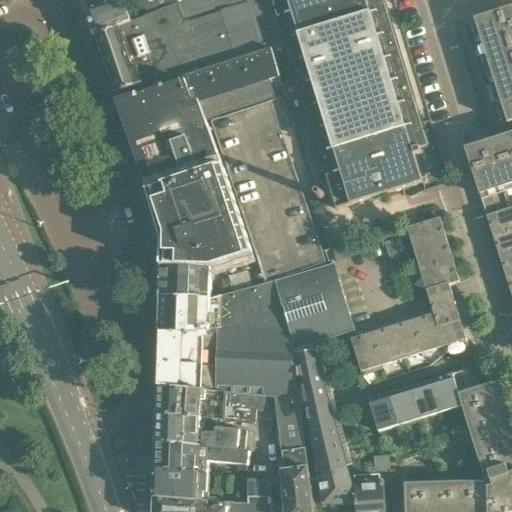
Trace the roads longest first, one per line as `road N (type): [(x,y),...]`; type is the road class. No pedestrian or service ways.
road 1 (residential): [(438,15),(463,92),(454,159),(511,345)]
road 2 (primary): [(106,511),(19,285)]
